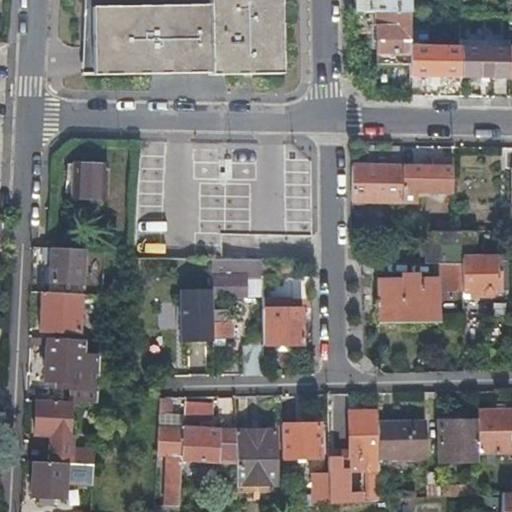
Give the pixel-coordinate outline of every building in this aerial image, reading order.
[(84,0),(82,49),(81,74),(150,72),(183,71),(209,71),(209,74),(224,74),(280,72),(278,0),(84,0)] [(376,10),(409,10),(409,0),(354,0),(355,10),(370,10),(376,10)] [(370,32),(370,10),(355,10),(350,10),(351,32),(355,32),(370,32)] [(409,46),(409,40),(409,10),(376,10),(376,63),(409,63),(409,46)] [(409,10),(409,40),(420,40),(420,10),(409,10)] [(459,46),(409,46),(409,63),(409,75),(459,75),(459,46)] [(509,47),(459,46),(459,75),(509,76),(509,47)] [(402,164),(401,199),(413,199),(414,189),(451,190),(452,159),(437,159),(437,165),(402,164)] [(73,179),(74,163),(67,162),(65,179),(73,179)] [(74,162),(74,163),(73,179),(72,196),(105,197),(106,163),(74,162)] [(351,164),(351,200),(401,201),(401,199),(402,164),(351,164)] [(437,218),(436,229),(451,229),(451,219),(437,218)] [(451,219),(451,229),(461,229),(461,219),(451,219)] [(364,247),(384,248),(395,248),(396,228),(365,227),(364,247)] [(460,263),(461,290),(478,290),(482,295),(491,295),(495,289),(507,289),(506,258),(498,258),(498,254),(483,255),(476,255),(476,229),(461,229),(451,229),(436,229),(423,228),(424,262),(438,262),(460,263)] [(47,246),(44,245),(43,255),(50,255),(48,291),(80,292),(81,292),(82,247),(47,246)] [(221,258),(211,258),(212,277),(213,276),(213,296),(245,296),(245,274),(255,274),(255,296),(262,296),(262,294),(261,271),(261,259),(221,258)] [(292,271),(292,260),(261,259),(261,271),(292,271)] [(461,290),(460,263),(438,262),(438,279),(445,279),(445,291),(461,290)] [(86,293),(102,293),(103,272),(86,271),(86,293)] [(438,291),(438,279),(417,278),(417,272),(401,272),(401,279),(383,279),(383,277),(377,277),(377,297),(374,297),(374,303),(377,303),(378,318),(438,319),(438,291)] [(245,274),(245,296),(255,296),(255,274),(245,274)] [(181,316),(181,339),(212,339),(212,309),(212,289),(182,289),(183,316),(181,316)] [(48,291),(41,291),(39,329),(78,331),(80,292),(48,291)] [(84,313),(101,313),(102,293),(86,293),(85,293),(84,313)] [(268,294),(262,294),(262,296),(262,343),(303,342),(302,308),(292,308),(268,308),(268,294)] [(291,295),(268,294),(268,308),(292,308),(291,295)] [(212,339),(212,345),(223,345),(223,336),(233,336),(233,321),(228,320),(228,308),(212,309),(212,339)] [(81,338),(48,336),(45,379),(57,380),(71,380),(71,386),(70,399),(71,399),(96,401),(97,382),(99,355),(80,354),(81,347),(81,338)] [(241,374),(263,373),(262,344),(241,345),(241,374)] [(173,396),(160,396),(159,414),(172,415),(173,396)] [(70,399),(37,398),(36,398),(34,432),(50,433),(50,442),(49,442),(48,458),(49,458),(49,460),(93,462),(94,448),(72,447),(73,434),(69,434),(71,399),(70,399)] [(183,418),(187,418),(198,419),(198,417),(209,417),(210,402),(183,401),(183,416),(183,418)] [(511,407),(477,409),(478,419),(478,452),(511,450),(511,407)] [(378,456),(377,422),(377,412),(349,412),(350,457),(371,456),(371,466),(372,489),(379,489),(378,456)] [(182,427),(182,426),(182,425),(183,418),(183,416),(172,415),(159,414),(158,426),(182,427)] [(478,452),(478,419),(439,420),(440,460),(478,459),(478,452)] [(427,455),(426,421),(377,422),(378,456),(427,455)] [(320,423),(281,424),(282,457),(293,457),(293,462),(300,462),(300,457),(320,456),(320,423)] [(153,511),(178,511),(181,459),(181,458),(182,427),(158,426),(157,454),(167,454),(164,504),(154,505),(153,511)] [(182,427),(181,458),(217,459),(217,468),(236,468),(236,462),(236,429),(187,426),(182,426),(182,427)] [(236,468),(237,485),(277,483),(275,429),(236,429),(236,462),(236,468)] [(329,470),(329,502),(355,500),(357,500),(356,488),(349,488),(348,466),(341,466),(340,457),(340,455),(336,455),(336,450),(328,450),(329,455),(329,470)] [(341,466),(348,466),(371,466),(371,456),(350,457),(340,457),(341,466)] [(282,457),(283,467),(293,467),(293,462),(293,457),(282,457)] [(49,460),(33,460),(32,495),(42,495),(41,503),(55,503),(55,496),(64,496),(65,469),(93,470),(93,462),(49,460)] [(284,505),(317,503),(329,502),(329,470),(312,471),(313,495),(283,497),(284,505)] [(440,495),(449,494),(479,492),(479,470),(466,470),(466,482),(439,483),(440,495)] [(428,495),(440,495),(439,483),(439,471),(427,472),(428,495)] [(511,511),(511,489),(503,490),(501,511),(511,511)] [(498,496),(482,496),(482,507),(498,507),(498,496)]
